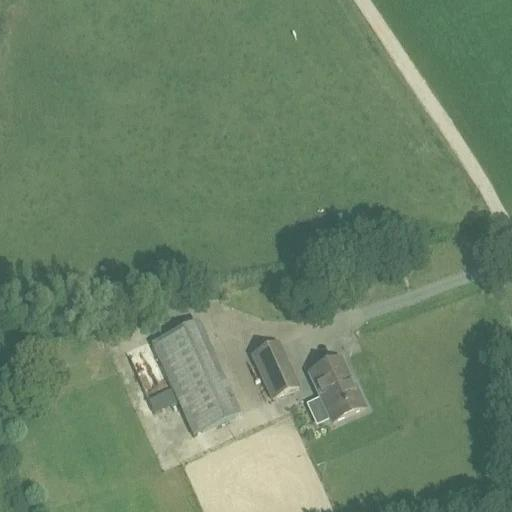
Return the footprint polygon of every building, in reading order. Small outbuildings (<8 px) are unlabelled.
[(410,278),(424,272),(416,255),(402,261),(410,278)] [(331,292),(337,315),(350,312),(344,289),(331,292)] [(193,438),(237,417),(195,325),(151,346),(193,438)] [(271,402),(297,390),(276,346),(251,358),(271,402)] [(363,410),(354,390),(352,391),(339,362),(309,375),(332,424),(363,410)]
